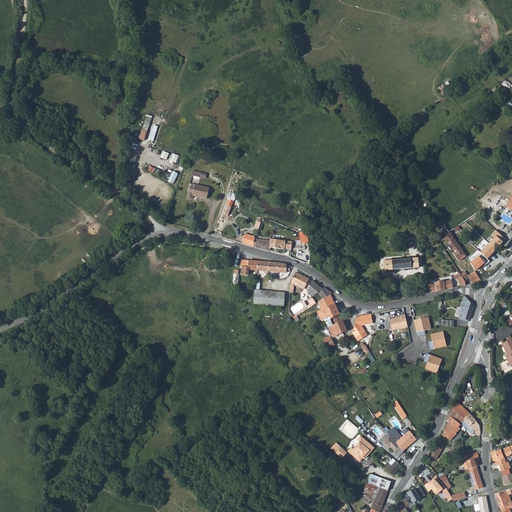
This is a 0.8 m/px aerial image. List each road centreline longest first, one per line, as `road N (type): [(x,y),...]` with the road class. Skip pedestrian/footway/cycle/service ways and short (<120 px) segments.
road 1 (unclassified): [(0,328),(162,230),(280,258),(365,307),(478,294)]
road 2 (track): [(162,230),(13,115),(26,0)]
road 3 (secondary): [(470,350),(437,428),(386,511)]
road 4 (unclassified): [(496,511),(486,388)]
